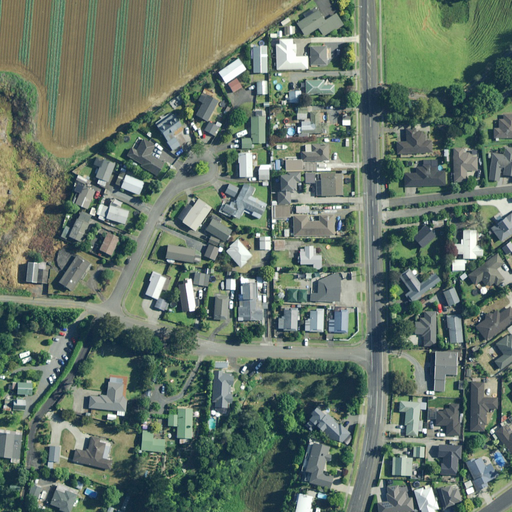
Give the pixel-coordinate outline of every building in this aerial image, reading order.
[(323,21),(317,11),(296,24),(304,37),(318,28),(323,36),(342,25),(335,14),(323,21)] [(295,34),(294,26),(283,28),(284,35),(295,34)] [(293,44),(273,43),(272,73),(303,74),(304,55),(293,59),(293,44)] [(325,65),(325,46),(309,47),(310,66),(325,65)] [(266,47),(252,47),(252,72),(266,72),(266,47)] [(237,58),(217,72),(225,83),(245,69),(237,58)] [(241,87),(236,78),(227,84),(233,93),(241,87)] [(266,82),(256,81),(255,94),(265,95),(266,82)] [(325,85),(325,81),(305,82),(305,95),(333,94),(333,85),(325,85)] [(301,104),(300,91),(288,92),(289,101),(284,101),(285,105),(301,104)] [(217,102),(205,95),(194,115),(206,122),(217,102)] [(306,105),(293,105),(293,112),(296,112),(297,120),(306,119),(306,105)] [(318,111),(309,111),(309,122),(301,122),(301,127),(297,127),(297,137),(302,137),(302,134),(323,133),(323,124),(318,124),(318,111)] [(500,128),(494,128),(494,139),(511,137),(511,113),(499,114),(500,128)] [(172,115),(156,126),(164,138),(180,127),(172,115)] [(265,116),(250,116),(249,138),(240,138),(240,149),(251,149),(251,144),(264,144),(265,116)] [(217,126),(209,122),(204,130),(212,135),(217,126)] [(405,141),(396,141),(396,154),(432,152),(431,140),(414,128),(404,128),(405,141)] [(135,150),(130,148),(125,156),(155,174),(162,162),(149,154),(155,144),(143,137),(135,150)] [(328,161),(328,144),(304,145),(304,152),(301,152),(301,160),(285,160),(285,171),(316,171),(316,161),(328,161)] [(503,155),(491,153),(488,180),(498,182),(500,174),(511,175),(511,148),(504,147),(503,155)] [(462,148),(452,148),(452,182),(467,182),(467,171),(476,171),(476,156),(472,157),(462,148)] [(251,154),(237,154),(237,177),(251,177),(251,154)] [(114,164),(101,159),(94,177),(107,181),(114,164)] [(269,180),(269,165),(258,165),(258,180),(269,180)] [(416,173),(403,174),(403,186),(444,186),(444,170),(437,170),(436,165),(416,166),(416,173)] [(295,181),(300,181),(300,172),(287,173),(287,175),(278,175),(279,191),(296,191),(295,181)] [(314,184),(315,173),(305,173),(304,183),(314,184)] [(342,196),(341,173),(320,173),(320,181),(315,181),(316,196),(342,196)] [(87,179),(77,175),(75,180),(84,184),(87,179)] [(142,182),(124,175),(119,187),(138,194),(142,182)] [(253,188),(243,184),(233,205),(225,201),(220,211),(238,220),(243,209),(260,217),(266,205),(249,196),(253,188)] [(238,189),(228,184),(223,192),(233,197),(238,189)] [(93,191),(81,186),(73,205),(86,210),(93,191)] [(289,205),(290,193),(278,192),(277,205),(289,205)] [(197,199),(180,222),(193,231),(210,208),(197,199)] [(128,212),(108,206),(104,218),(124,224),(128,212)] [(289,217),(289,206),(274,207),(274,217),(289,217)] [(511,210),(489,228),(501,243),(511,233),(511,210)] [(333,236),(332,215),(319,215),(319,221),(307,221),(307,216),(292,216),(293,236),(333,236)] [(88,225),(75,218),(66,237),(79,243),(88,225)] [(230,231),(211,219),(204,230),(223,242),(230,231)] [(424,225),(410,237),(421,249),(434,236),(424,225)] [(475,231),(462,231),(462,244),(452,244),(452,254),(463,254),(463,259),(475,259),(475,256),(482,256),(482,247),(475,247),(475,231)] [(118,239),(106,232),(97,250),(110,256),(118,239)] [(269,238),(259,238),(259,249),(269,249),(269,238)] [(237,241),(225,251),(239,267),(251,257),(237,241)] [(284,241),(274,241),(274,251),(284,251),(284,241)] [(194,249),(166,245),(164,259),(192,263),(194,249)] [(219,249),(208,245),(203,256),(214,261),(219,249)] [(303,252),(299,253),(299,265),(311,264),(312,270),(321,270),(321,254),(311,254),(311,247),(303,247),(303,252)] [(497,253),(467,275),(474,285),(480,281),(496,286),(505,279),(497,269),(504,264),(497,253)] [(89,264),(75,255),(57,283),(70,292),(89,264)] [(464,270),(464,260),(452,260),(452,271),(464,270)] [(38,265),(26,263),(24,283),(45,285),(46,269),(37,268),(38,265)] [(408,270),(398,277),(409,291),(404,294),(411,304),(440,282),(434,274),(419,284),(408,270)] [(194,276),(189,276),(188,284),(207,286),(209,274),(194,272),(194,276)] [(335,272),(318,281),(317,294),(310,293),(310,301),(338,303),(339,279),(335,272)] [(165,279),(152,274),(143,295),(156,300),(165,279)] [(235,278),(226,278),(225,289),(235,290),(235,278)] [(255,283),(240,284),(241,307),(236,307),(237,322),(261,321),(260,299),(255,300),(255,283)] [(191,287),(178,289),(181,312),(194,310),(191,287)] [(454,288),(443,292),(449,306),(459,302),(454,288)] [(288,292),(286,292),(285,304),(292,304),(292,303),(306,303),(307,290),(288,289),(288,292)] [(227,297),(214,296),(212,319),(225,320),(227,297)] [(169,302),(157,298),(154,307),(165,311),(169,302)] [(496,312),(475,327),(485,341),(511,321),(511,308),(510,306),(498,315),(496,312)] [(296,310),(283,310),(282,331),(295,331),(296,310)] [(322,312),(308,311),(308,332),(322,332),(322,312)] [(423,322),(414,322),(414,331),(424,331),(423,346),(436,346),(436,311),(423,311),(423,322)] [(347,312),(333,312),(332,333),(346,333),(347,312)] [(461,314),(446,316),(449,344),(464,342),(461,314)] [(511,334),(511,333),(495,345),(503,355),(494,362),(500,371),(511,361),(511,334)] [(456,353),(434,352),(432,391),(444,392),(445,375),(455,376),(456,353)] [(230,373),(212,372),(209,408),(228,409),(230,373)] [(123,384),(107,382),(105,397),(89,395),(88,408),(124,413),(125,400),(121,396),(123,384)] [(30,384),(12,383),(12,394),(29,395),(30,384)] [(483,383),(470,383),(470,432),(485,432),(485,410),(496,410),(496,398),(483,398),(483,383)] [(24,400),(3,399),(3,411),(23,411),(24,400)] [(420,404),(400,402),(399,412),(406,413),(404,435),(417,436),(420,404)] [(448,412),(435,412),(435,427),(446,427),(445,436),(458,437),(459,405),(448,404),(448,412)] [(343,443),(350,434),(318,407),(306,422),(329,440),(343,443)] [(192,409),(176,408),(175,416),(167,415),(167,426),(176,426),(175,439),(190,439),(192,409)] [(503,426),(494,432),(511,456),(511,430),(508,433),(503,426)] [(152,432),(142,431),(140,451),(163,453),(164,440),(151,439),(152,432)] [(18,435),(0,432),(0,459),(16,461),(18,435)] [(106,441),(90,437),(86,452),(75,449),(72,462),(109,471),(112,461),(102,458),(106,441)] [(327,448),(311,444),(304,473),(309,475),(307,483),(329,489),(332,477),(320,474),(327,448)] [(459,446),(438,445),(437,457),(442,457),(441,475),(458,476),(459,446)] [(59,448),(49,447),(48,463),(58,464),(59,448)] [(424,447),(412,447),(412,457),(423,458),(424,447)] [(479,456),(465,464),(478,488),(498,477),(489,462),(484,465),(479,456)] [(410,459),(392,459),(391,476),(410,477),(410,459)] [(40,489),(31,485),(26,498),(35,502),(40,489)] [(393,485),(382,487),(382,489),(380,489),(381,502),(372,503),(372,511),(400,511),(408,511),(407,498),(400,499),(399,492),(393,492),(393,485)] [(444,507),(453,505),(453,504),(461,501),(457,489),(452,490),(450,485),(439,489),(444,507)] [(55,489),(48,505),(64,511),(68,511),(75,497),(55,489)] [(420,489),(411,492),(415,507),(416,511),(432,511),(436,510),(434,502),(433,503),(428,489),(421,491),(420,489)] [(309,511),(312,498),(296,495),(292,511),(309,511)]
